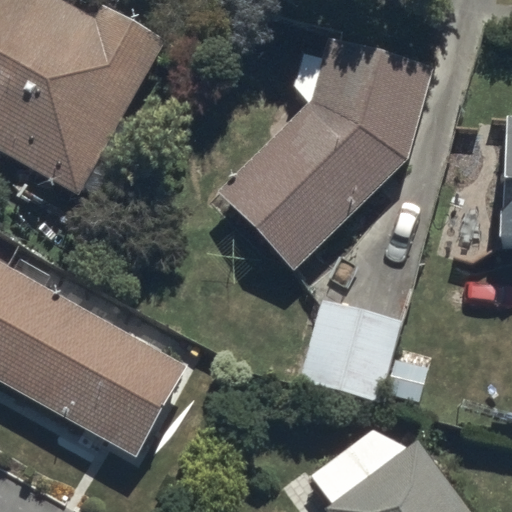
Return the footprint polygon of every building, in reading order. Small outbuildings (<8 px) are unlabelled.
[(0,0),(0,156),(72,197),(165,38),(97,0),(0,0)] [(209,195),(289,270),(406,157),(432,68),(324,37),(305,103),(209,195)] [(511,112),(500,112),(494,242),(511,243),(511,112)] [(0,382),(136,457),(187,365),(0,261),(0,382)] [(320,299),(298,384),(375,407),(397,319),(320,299)] [(319,507),(322,511),(467,511),(413,439),(319,507)]
